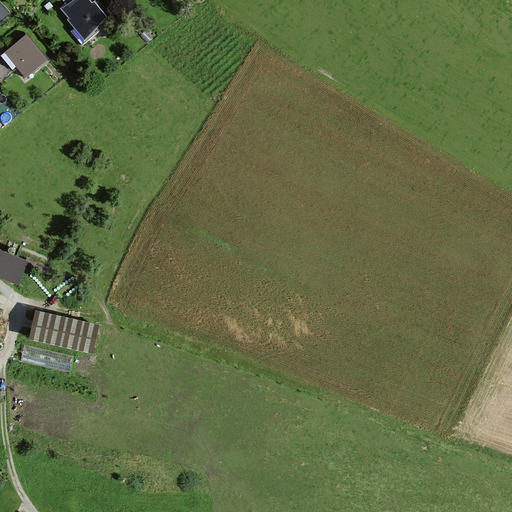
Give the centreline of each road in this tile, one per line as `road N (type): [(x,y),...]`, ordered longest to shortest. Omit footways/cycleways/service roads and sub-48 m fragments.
road 1 (track): [(511,469),(425,444),(172,335),(10,296)]
road 2 (track): [(0,288),(14,307),(2,371),(5,439),(34,511)]
road 3 (track): [(160,163),(117,239),(100,318)]
